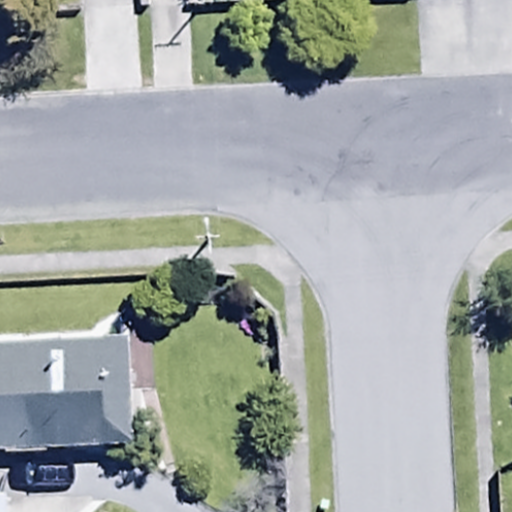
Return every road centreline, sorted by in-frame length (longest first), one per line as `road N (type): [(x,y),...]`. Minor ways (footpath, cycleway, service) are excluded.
road 1 (residential): [(385,155),(0,171)]
road 2 (residential): [(405,511),(385,155)]
road 3 (residential): [(511,147),(385,155)]
